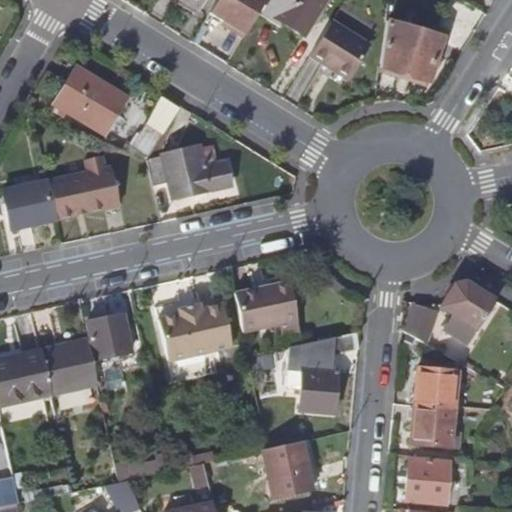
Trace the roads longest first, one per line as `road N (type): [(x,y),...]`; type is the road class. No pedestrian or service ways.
road 1 (residential): [(0,287),(332,214)]
road 2 (residential): [(72,0),(342,167)]
road 3 (residential): [(364,511),(390,265)]
road 4 (residential): [(511,21),(427,150)]
